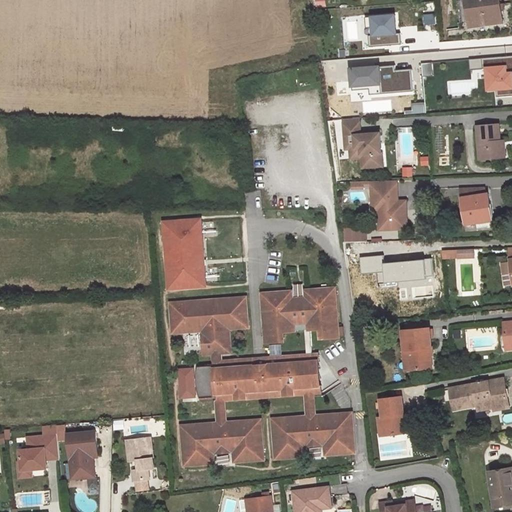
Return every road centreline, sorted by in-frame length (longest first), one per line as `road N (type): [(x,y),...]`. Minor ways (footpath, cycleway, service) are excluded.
road 1 (unknown): [(511,116),(359,125)]
road 2 (residential): [(358,483),(420,470),(440,475),(455,511)]
